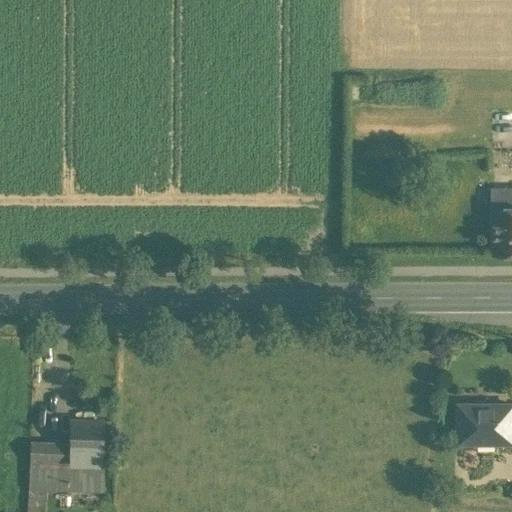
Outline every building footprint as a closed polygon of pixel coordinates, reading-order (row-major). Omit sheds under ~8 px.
[(511,188),(492,188),(491,253),(511,252),(511,188)] [(511,402),(459,402),(459,441),(511,440),(511,402)] [(104,419),(72,418),(71,441),(71,462),(104,463),(104,419)] [(71,441),(48,440),(32,439),(30,485),(39,485),(104,487),(104,463),(71,462),(71,441)] [(37,511),(39,485),(30,485),(28,511),(37,511)]
